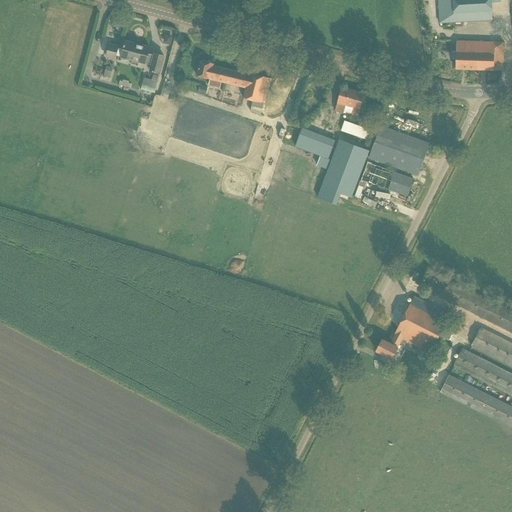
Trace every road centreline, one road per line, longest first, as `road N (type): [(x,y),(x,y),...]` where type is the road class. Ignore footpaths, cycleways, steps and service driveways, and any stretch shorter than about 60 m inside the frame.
road 1 (unclassified): [(268,511),(478,93)]
road 2 (secondary): [(478,93),(413,83),(112,0)]
